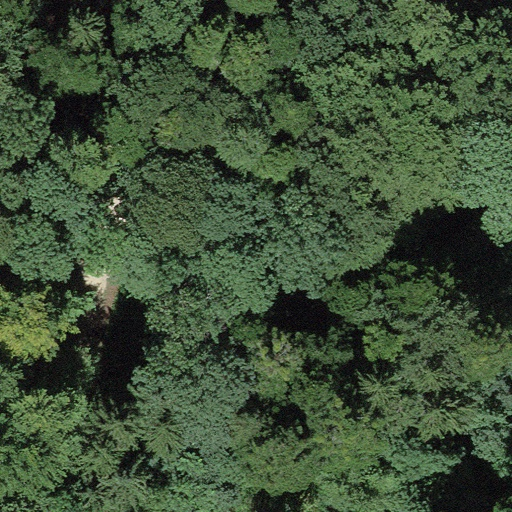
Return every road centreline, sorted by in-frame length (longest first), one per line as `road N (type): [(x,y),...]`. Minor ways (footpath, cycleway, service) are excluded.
road 1 (track): [(396,0),(206,128),(105,210),(65,389),(66,511)]
road 2 (track): [(0,289),(105,210)]
